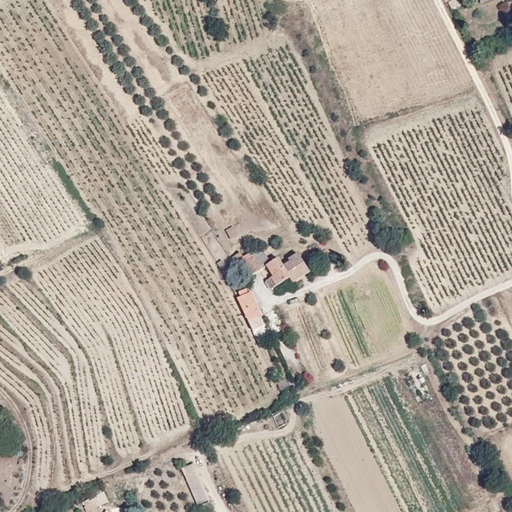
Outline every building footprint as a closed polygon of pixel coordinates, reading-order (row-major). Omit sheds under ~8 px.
[(233,226),(225,229),(230,241),(238,237),(233,226)] [(408,242),(404,233),(397,236),(400,245),(408,242)] [(271,265),(263,247),(253,251),(262,272),(269,269),(268,266),(271,265)] [(253,251),(252,249),(238,255),(240,260),(237,261),(241,269),(247,266),(251,275),(252,277),(262,272),(253,251)] [(308,278),(301,260),(291,264),(292,268),(285,271),(281,261),(271,265),(268,266),(269,269),(272,275),(270,276),(274,286),(287,281),(290,286),(308,278)] [(251,275),(247,266),(241,269),(245,277),(251,275)] [(274,286),(270,276),(263,279),(267,289),(274,286)] [(245,296),(243,291),(235,294),(238,300),(245,296)] [(260,317),(249,294),(245,296),(238,300),(249,323),(260,317)] [(263,328),(258,318),(249,323),(254,333),(263,328)] [(415,363),(399,372),(469,503),(485,495),(415,363)] [(389,374),(372,383),(441,511),(442,511),(459,503),(389,374)] [(209,499),(193,464),(182,470),(198,505),(209,499)] [(85,511),(109,503),(104,492),(81,502),(85,511)]
